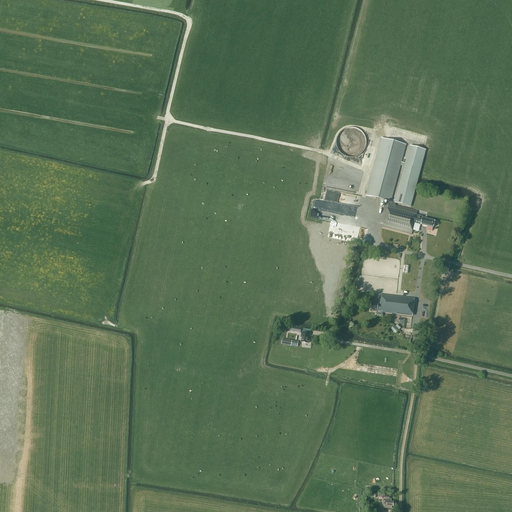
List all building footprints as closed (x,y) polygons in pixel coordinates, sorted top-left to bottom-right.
[(355,128),(352,128),(348,128),(345,130),(342,132),(340,134),(338,137),(337,141),(337,144),(338,147),(339,151),(341,153),(344,156),(347,157),(350,158),(354,158),(357,157),(360,156),(363,153),(365,151),(366,147),(367,144),(367,140),(366,137),(364,134),(361,131),(358,130),(355,128)] [(389,202),(388,205),(382,228),(411,235),(414,224),(420,226),(433,229),(434,222),(422,219),(422,218),(416,216),(416,213),(395,207),(395,204),(390,203),(405,145),(381,138),(366,196),(389,202)] [(409,208),(424,151),(409,147),(405,163),(401,162),(400,166),(404,167),(395,204),(409,208)] [(324,200),(333,201),(335,189),(326,188),(324,200)] [(366,239),(367,229),(360,228),(358,237),(366,239)] [(414,299),(395,297),(380,295),(379,304),(378,304),(371,303),(370,310),(378,311),(382,312),(382,313),(412,316),(414,299)] [(310,334),(302,333),(301,342),(307,343),(307,341),(309,341),(310,334)] [(389,497),(384,496),(383,508),(391,508),(391,507),(393,507),(393,503),(391,502),(391,500),(389,500),(389,497)]
